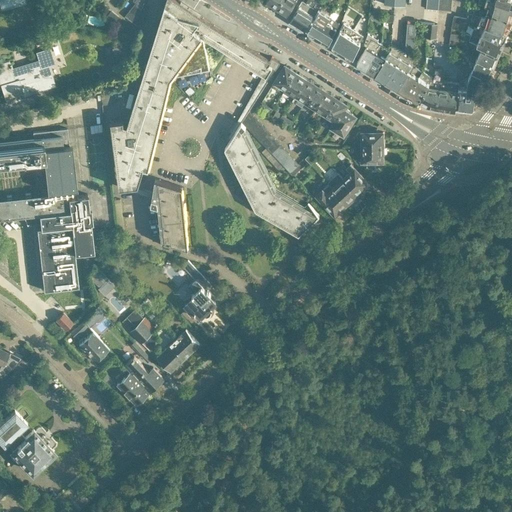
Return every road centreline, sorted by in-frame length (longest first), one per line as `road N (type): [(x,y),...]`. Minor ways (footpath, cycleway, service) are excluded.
road 1 (tertiary): [(135,450),(471,147)]
road 2 (tertiary): [(249,18),(411,121),(471,147)]
road 3 (residential): [(135,450),(24,329),(0,314)]
